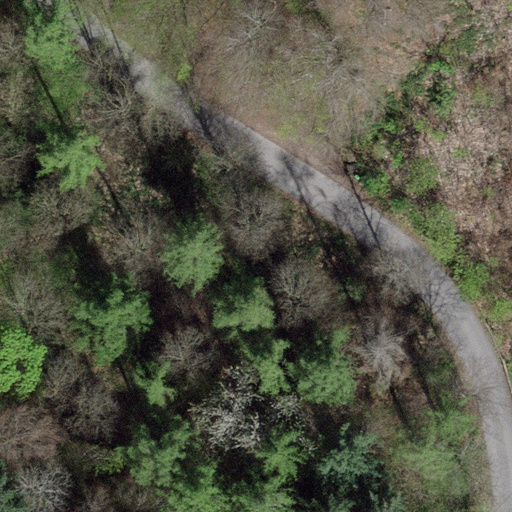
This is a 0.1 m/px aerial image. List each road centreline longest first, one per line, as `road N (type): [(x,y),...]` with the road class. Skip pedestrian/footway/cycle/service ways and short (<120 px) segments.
road 1 (track): [(46,0),(255,168),(378,293),(448,377),(484,511)]
road 2 (track): [(270,0),(217,137)]
